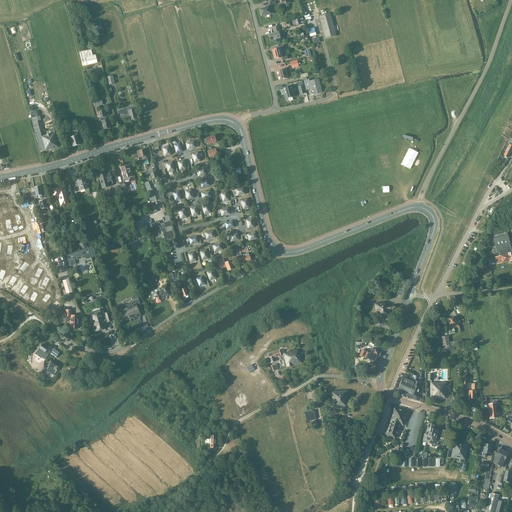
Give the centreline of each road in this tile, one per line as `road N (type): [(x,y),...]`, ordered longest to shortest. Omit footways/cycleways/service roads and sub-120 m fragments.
road 1 (unclassified): [(277,250),(113,351),(76,347),(32,316)]
road 2 (tertiary): [(236,124),(209,120),(0,177)]
road 3 (unclassified): [(417,206),(511,5)]
road 4 (tertiary): [(417,206),(300,251),(277,250)]
road 5 (tertiary): [(277,250),(236,124)]
road 6 (tertiary): [(511,443),(388,396)]
